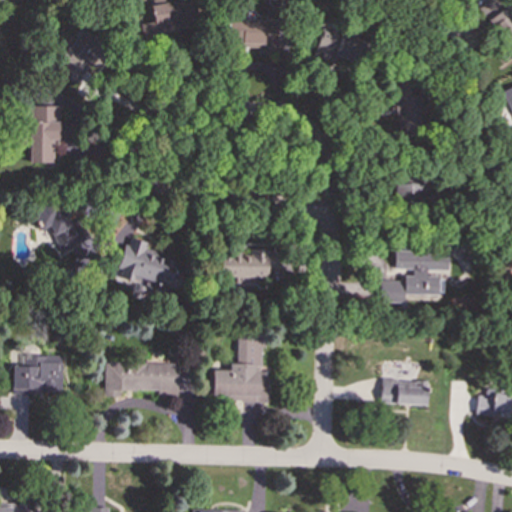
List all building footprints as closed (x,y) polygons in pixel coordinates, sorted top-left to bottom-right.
[(191,0),(149,0),(152,22),(143,23),(144,34),(195,28),(191,0)] [(511,14),(501,0),(486,0),(476,7),(511,57),(511,14)] [(276,53),(277,19),(227,18),(226,46),(257,46),(257,53),(276,53)] [(75,82),(105,41),(82,25),(57,58),(62,62),(57,69),(75,82)] [(320,30),(312,56),(331,61),(333,55),(356,62),(362,41),(320,30)] [(420,94),(411,95),(410,79),(391,81),(398,136),(418,134),(417,119),(422,118),(420,94)] [(511,84),(500,90),(511,118),(511,84)] [(51,163),(51,140),(57,140),(58,106),(28,105),(28,162),(51,163)] [(396,184),(397,198),(424,197),(424,183),(396,184)] [(22,211),(27,222),(36,219),(39,229),(47,226),(57,250),(87,239),(80,220),(69,224),(58,197),(22,211)] [(114,282),(132,286),(131,292),(143,295),(146,282),(177,289),(181,271),(173,270),(176,258),(144,250),(146,242),(125,237),(114,282)] [(267,249),(248,248),(248,255),(220,254),(219,276),(266,277),(267,249)] [(441,295),(442,277),(425,277),(425,270),(446,270),(446,251),(393,250),(392,271),(402,271),(402,281),(379,281),(378,302),(401,302),(402,294),(441,295)] [(59,394),(59,356),(21,355),(21,366),(11,366),(10,393),(59,394)] [(156,390),(156,395),(175,396),(176,363),(102,362),(102,396),(117,396),(117,390),(156,390)] [(253,364),(227,363),(227,370),(207,369),(206,398),(265,400),(266,371),(252,371),(253,364)] [(378,403),(424,405),(425,381),(379,379),(378,403)] [(511,393),(484,391),(483,395),(475,395),(473,414),(511,417),(511,393)]
